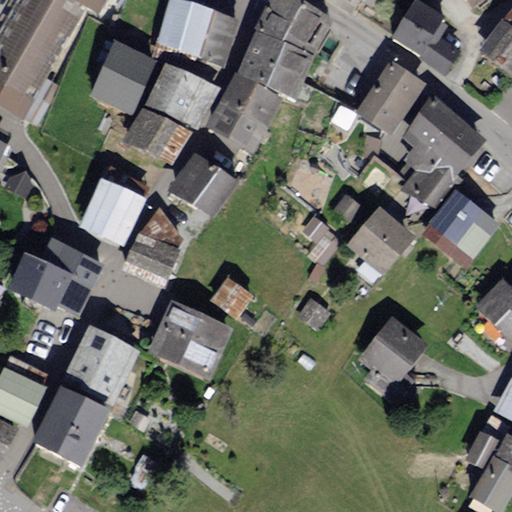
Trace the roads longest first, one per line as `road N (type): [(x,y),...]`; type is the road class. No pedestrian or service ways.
road 1 (residential): [(251,0),(206,121),(113,262),(0,490)]
road 2 (tertiary): [(511,166),(393,60),(300,0)]
